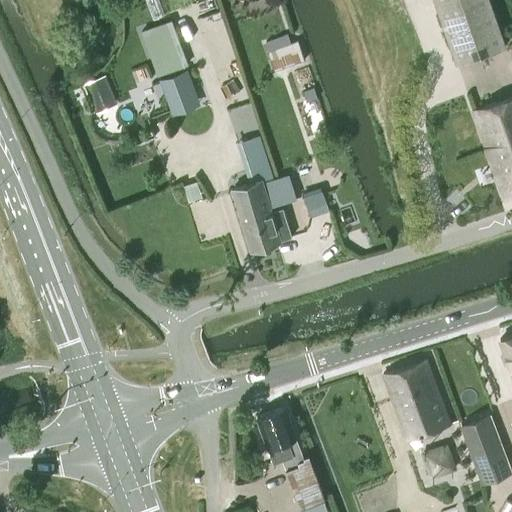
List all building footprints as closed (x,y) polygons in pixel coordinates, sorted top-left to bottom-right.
[(508,46),(492,0),(436,0),(459,63),(508,46)] [(171,19),(141,30),(158,75),(188,63),(171,19)] [(304,58),(298,40),(268,50),(275,69),(304,58)] [(179,89),(168,93),(174,108),(175,112),(199,103),(198,99),(187,69),(174,74),(179,89)] [(84,83),(96,111),(116,102),(104,74),(84,83)] [(306,101),(317,97),(314,87),(301,92),(304,101),(306,101)] [(506,197),(511,194),(511,94),(475,108),(506,197)] [(259,135),(242,141),(255,181),(272,175),(259,135)] [(292,183),(289,174),(264,182),(270,206),(296,197),(292,183)] [(274,217),(272,210),(270,206),(264,182),(263,179),(232,188),(244,225),(274,217)] [(197,180),(184,184),(189,200),(201,196),(197,180)] [(320,185),(301,191),(307,208),(326,202),(320,185)] [(274,217),(244,225),(248,241),(251,249),(281,241),(281,239),(292,235),(283,206),(272,210),(274,217)] [(511,334),(501,338),(511,367),(511,334)] [(406,437),(450,422),(424,358),(383,372),(406,437)] [(283,458),(301,506),(325,498),(309,454),(303,456),(285,405),(257,415),(260,423),(254,426),(258,438),(265,436),(274,461),(283,458)] [(511,470),(491,412),(460,423),(481,482),(511,470)] [(455,469),(446,441),(419,450),(428,478),(455,469)]
